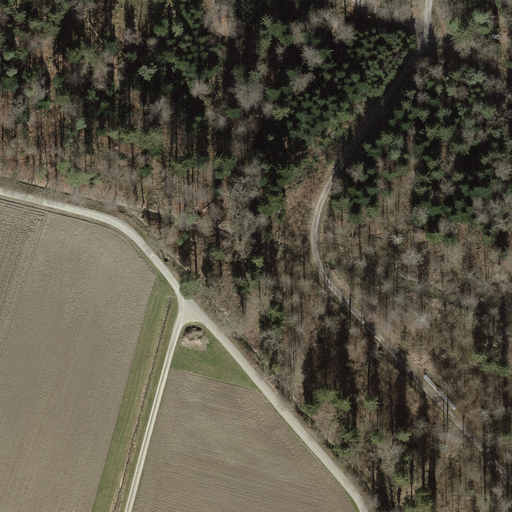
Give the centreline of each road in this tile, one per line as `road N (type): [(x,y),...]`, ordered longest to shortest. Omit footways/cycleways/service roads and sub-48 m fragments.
road 1 (track): [(0,190),(90,213),(137,239),(363,511)]
road 2 (track): [(354,0),(424,36),(331,173),(314,246)]
road 3 (track): [(511,476),(332,286),(314,246)]
road 4 (track): [(191,305),(182,314),(129,511)]
